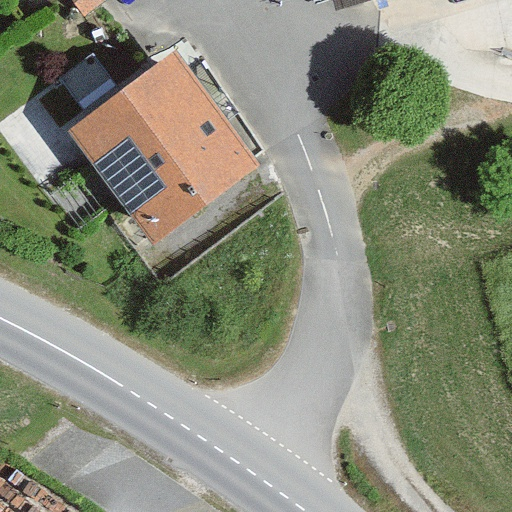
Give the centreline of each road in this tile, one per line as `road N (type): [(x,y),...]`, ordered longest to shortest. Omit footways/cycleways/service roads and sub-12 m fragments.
road 1 (track): [(242,0),(283,38),(341,274),(328,360),(256,470)]
road 2 (secondary): [(306,511),(97,361),(0,309)]
